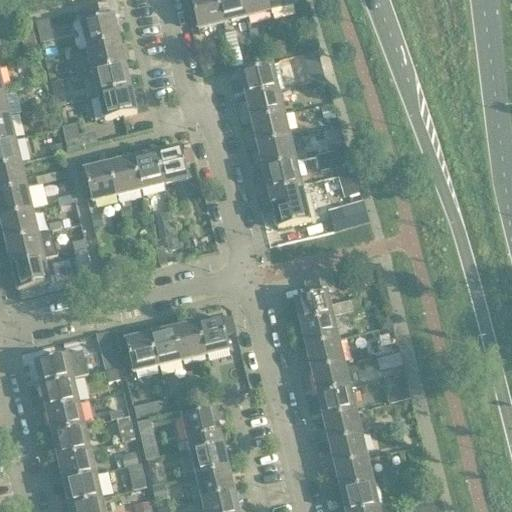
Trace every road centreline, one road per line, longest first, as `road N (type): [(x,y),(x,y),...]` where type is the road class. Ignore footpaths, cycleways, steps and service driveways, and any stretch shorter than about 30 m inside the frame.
road 1 (secondary): [(373,0),(460,236),(511,434)]
road 2 (residential): [(247,281),(208,120),(190,114),(160,0)]
road 3 (residential): [(0,338),(247,281)]
road 4 (residential): [(303,511),(247,281)]
road 5 (secondary): [(511,217),(482,0)]
road 6 (residential): [(29,511),(0,394)]
